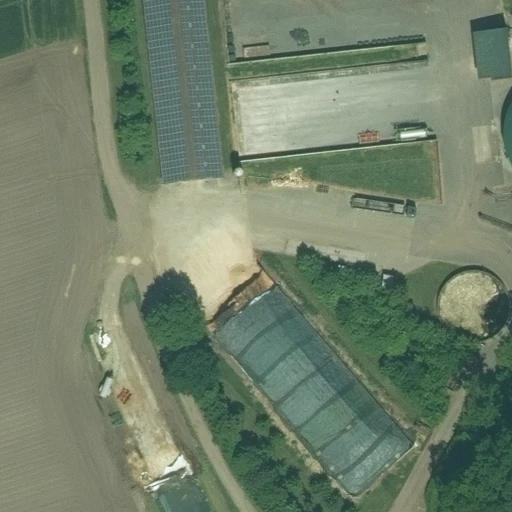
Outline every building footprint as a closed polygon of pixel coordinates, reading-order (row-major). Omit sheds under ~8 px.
[(209,0),(149,0),(169,185),(229,177),(209,0)] [(508,35),(471,37),(473,83),(510,81),(508,35)] [(445,320),(451,331),(460,338),(471,343),(483,344),(494,340),(504,334),(511,324),(511,321),(511,294),(510,290),(503,281),(493,275),(481,272),(470,273),(459,278),(450,287),(445,297),(443,309),(445,320)] [(167,436),(166,422),(148,423),(149,437),(167,436)] [(202,511),(199,511),(197,511),(196,500),(170,505),(171,511),(202,511)]
